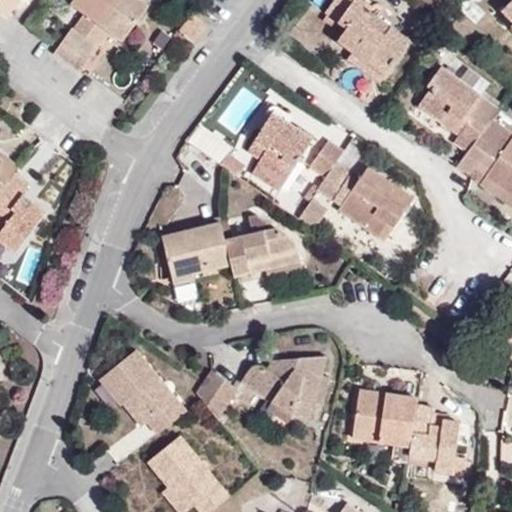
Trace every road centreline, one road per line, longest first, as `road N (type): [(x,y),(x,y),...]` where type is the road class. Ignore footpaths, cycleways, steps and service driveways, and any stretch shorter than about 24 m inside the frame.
road 1 (residential): [(235,35),(151,167),(12,511)]
road 2 (residential): [(235,35),(426,165),(486,249)]
